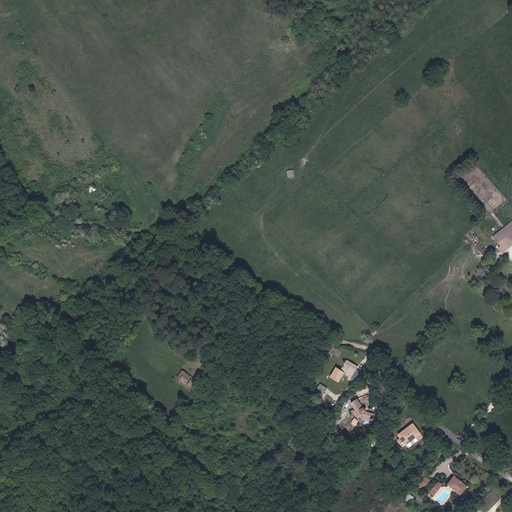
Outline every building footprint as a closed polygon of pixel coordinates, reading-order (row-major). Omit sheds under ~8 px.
[(288,170),(289,178),(296,176),(295,169),(288,170)] [(497,247),(499,250),(505,246),(507,248),(511,243),(511,225),(511,226),(508,223),(492,236),(500,245),(497,247)] [(344,362),(355,368),(356,366),(345,360),(344,362)] [(355,368),(344,362),(339,370),(354,379),(359,371),(355,368)] [(182,381),(186,371),(181,369),(176,378),(182,381)] [(188,372),(181,380),(186,384),(192,376),(188,372)] [(320,383),(316,389),(321,393),(325,387),(320,383)] [(350,402),(356,415),(370,420),(372,413),(361,408),(356,399),(350,402)] [(413,423),(398,434),(405,444),(416,436),(418,440),(422,437),(413,423)] [(425,488),(429,478),(423,475),(418,485),(425,488)] [(454,476),(450,481),(464,492),(468,487),(454,476)] [(460,496),(464,492),(450,481),(447,484),(460,496)] [(433,495),(440,488),(436,485),(430,492),(433,495)] [(407,492),(403,497),(410,502),(413,497),(407,492)]
